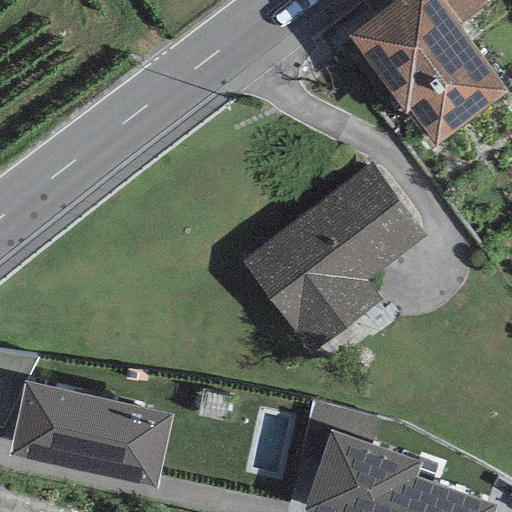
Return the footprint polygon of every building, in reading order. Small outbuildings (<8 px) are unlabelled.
[(452,0),(374,0),(348,20),(404,93),(409,89),(434,125),(506,69),(461,11),(452,0)] [(452,0),(461,11),(476,0),(452,0)] [(372,155),(241,253),(311,344),(383,290),(367,269),(425,225),(372,155)] [(23,371),(9,442),(155,470),(169,399),(23,371)] [(421,448),(332,417),(303,498),(343,511),(489,511),(497,489),(417,461),(421,448)]
